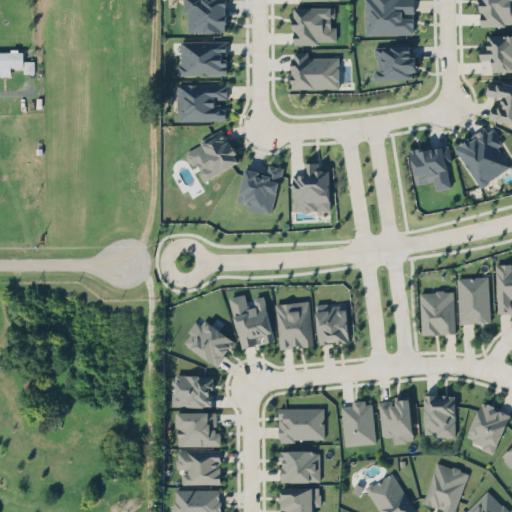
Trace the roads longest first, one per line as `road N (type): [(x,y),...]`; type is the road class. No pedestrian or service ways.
road 1 (tertiary): [(511,221),(365,251),(184,262)]
road 2 (track): [(113,261),(127,238),(103,178),(85,0)]
road 3 (residential): [(511,378),(433,363),(249,382)]
road 4 (residential): [(406,366),(373,124)]
road 5 (residential): [(346,128),(379,369)]
road 6 (residential): [(452,108),(346,128),(260,132)]
road 7 (residential): [(0,260),(136,261)]
road 8 (residential): [(260,132),(258,0)]
road 9 (residential): [(249,382),(250,511)]
